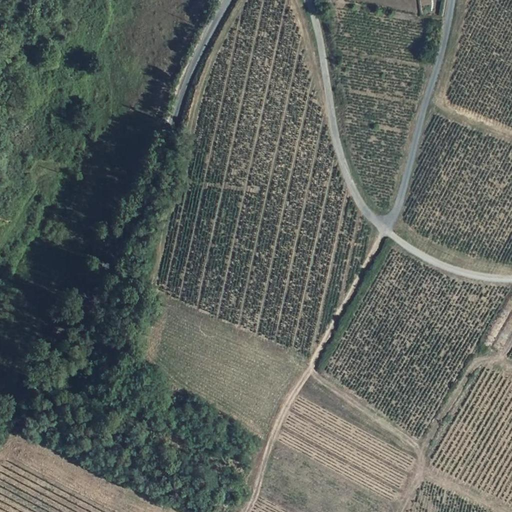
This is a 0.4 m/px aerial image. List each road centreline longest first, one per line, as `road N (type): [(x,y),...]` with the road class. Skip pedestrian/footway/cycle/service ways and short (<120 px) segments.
road 1 (unclassified): [(227,0),(105,278),(0,414)]
road 2 (track): [(382,227),(287,403),(248,511)]
road 3 (unclassified): [(308,0),(350,185),(382,227)]
road 4 (unclassified): [(382,227),(398,208),(452,0)]
road 5 (track): [(382,227),(457,271),(511,279)]
